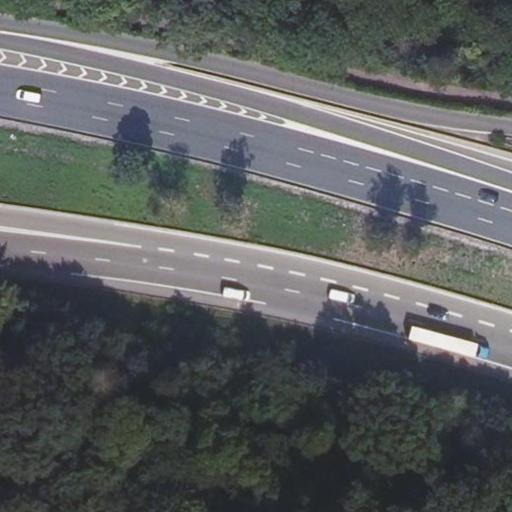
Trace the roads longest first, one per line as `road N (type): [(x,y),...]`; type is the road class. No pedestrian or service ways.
road 1 (trunk): [(511,183),(235,94),(0,38)]
road 2 (trunk): [(511,216),(278,149),(0,92)]
road 3 (primary): [(511,128),(61,33),(0,28)]
road 4 (trunk): [(159,261),(511,341)]
road 5 (trunk): [(0,217),(125,235),(159,261)]
road 6 (trunk): [(0,247),(159,261)]
